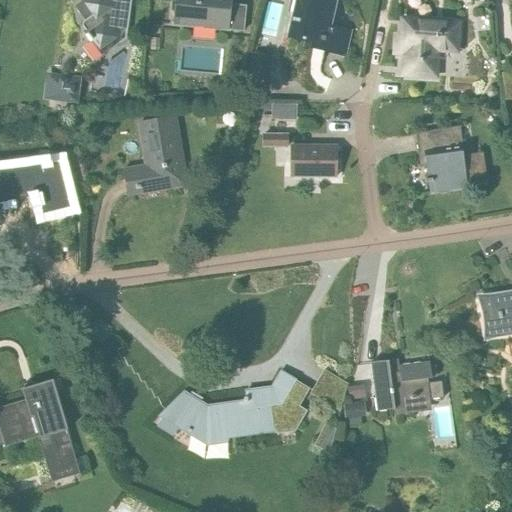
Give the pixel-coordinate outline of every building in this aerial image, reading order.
[(84,0),(75,7),(85,21),(84,23),(82,25),(83,27),(84,29),(85,30),(83,32),(101,57),(127,38),(132,0),(84,0)] [(243,33),(245,7),(231,6),(232,0),(175,0),(173,27),(243,33)] [(345,55),(350,31),(329,27),(334,5),(316,1),(316,0),(295,0),(286,38),(306,42),(305,46),(345,55)] [(454,54),(455,25),(401,22),(401,38),(394,38),(393,53),(404,54),(403,76),(438,77),(439,54),(454,54)] [(252,53),(244,93),(267,97),(275,59),(252,53)] [(46,97),(75,101),(78,80),(49,77),(46,97)] [(274,116),(299,116),(299,101),(274,100),(274,116)] [(186,185),(174,116),(137,123),(144,165),(124,168),(126,181),(132,191),(164,185),(165,189),(186,185)] [(462,156),(462,152),(463,152),(459,127),(431,131),(434,151),(425,152),(429,180),(426,181),(426,184),(429,183),(431,194),(466,188),(466,191),(487,188),(482,153),(462,156)] [(289,149),(288,135),(288,134),(262,134),(262,149),(289,149)] [(336,178),(336,147),(291,147),(291,178),(336,178)] [(65,169),(62,159),(49,161),(49,160),(43,161),(43,162),(0,167),(0,194),(7,194),(7,199),(35,196),(37,205),(39,205),(41,218),(74,209),(66,180),(71,178),(68,168),(65,169)] [(511,294),(487,298),(495,339),(511,336),(511,294)] [(471,353),(468,367),(489,372),(493,358),(471,353)] [(389,367),(389,361),(370,363),(377,413),(395,410),(396,415),(430,400),(427,381),(433,380),(430,363),(389,367)] [(309,413),(299,407),(310,389),(295,380),(295,379),(282,372),(273,388),(258,390),(260,405),(245,408),(245,402),(207,408),(185,394),(158,417),(207,447),(227,444),(229,439),(276,433),(281,434),(298,432),(309,413)] [(80,474),(53,381),(23,390),(27,402),(0,410),(0,423),(7,447),(37,438),(52,483),(80,474)] [(348,420),(368,418),(366,401),(346,404),(348,420)] [(328,454),(334,430),(325,424),(314,447),(328,454)]
